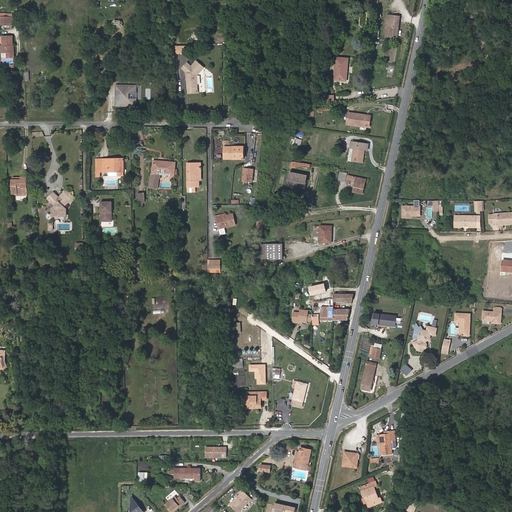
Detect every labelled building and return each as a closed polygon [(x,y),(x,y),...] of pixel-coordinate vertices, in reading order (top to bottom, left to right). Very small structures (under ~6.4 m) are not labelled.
[(388,15),(387,15),(385,37),(397,39),(400,16),(391,15),(391,13),(388,13),(388,15)] [(10,46),(11,46),(10,37),(1,38),(1,46),(0,46),(0,53),(1,53),(6,53),(7,59),(14,58),(13,52),(11,52),(10,46)] [(349,58),(336,56),(333,80),(347,81),(349,58)] [(188,64),(183,70),(187,73),(187,76),(189,76),(189,79),(187,79),(187,88),(198,88),(198,76),(205,68),(197,62),(193,67),(188,64)] [(134,95),(134,89),(117,88),(116,107),(133,108),(133,101),(129,101),(129,95),(134,95)] [(321,92),(322,102),(333,101),(333,97),(326,97),(325,91),(321,92)] [(360,127),(370,128),(372,115),(348,112),(346,125),(360,127)] [(352,141),(351,149),(355,149),(353,162),(363,164),(365,151),(367,151),(368,144),(352,141)] [(233,149),(224,149),(224,160),(243,159),(243,147),(233,147),(233,149)] [(98,172),(105,172),(105,162),(105,160),(94,160),(94,172),(98,172)] [(119,162),(105,162),(105,172),(108,172),(117,172),(124,173),(124,160),(119,160),(119,162)] [(154,161),(153,174),(161,175),(175,176),(176,162),(154,161)] [(188,187),(200,187),(200,181),(202,181),(201,163),(188,164),(188,187)] [(254,169),(244,169),(244,181),(253,181),(254,169)] [(308,174),(290,171),(289,180),(307,183),(308,174)] [(350,181),(356,182),(354,192),(363,194),(366,179),(348,175),(348,174),(341,172),(339,180),(346,182),(346,184),(349,185),(350,181)] [(161,179),(161,175),(153,174),(151,174),(151,178),(150,178),(149,186),(158,187),(159,178),(161,179)] [(21,180),(12,181),(12,194),(17,194),(17,193),(22,193),(22,194),(27,194),(27,179),(21,179),(21,180)] [(54,191),(48,198),(56,205),(53,208),(60,215),(67,208),(64,205),(73,196),(66,189),(59,196),(54,191)] [(421,217),(421,207),(404,206),(403,217),(411,218),(411,216),(421,217)] [(223,216),(218,218),(221,229),(237,225),(234,214),(228,215),(228,214),(225,214),(226,216),(223,216)] [(511,215),(496,217),(496,226),(500,226),(500,228),(511,226),(511,215)] [(475,218),(455,218),(455,229),(462,229),(462,227),(469,228),(469,229),(475,229),(475,218)] [(320,243),(332,243),(333,227),(321,226),(320,243)] [(76,255),(84,255),(84,242),(76,242),(76,255)] [(266,245),(266,252),(267,260),(283,259),(283,244),(266,245)] [(511,271),(511,263),(511,261),(503,260),(503,270),(511,271)] [(223,270),(223,261),(210,261),(210,263),(218,263),(218,270),(223,270)] [(304,288),(303,296),(318,296),(318,288),(310,288),(305,288),(304,288)] [(334,309),(334,307),(322,307),(322,320),(334,320),(334,309)] [(484,312),(483,320),(490,321),(492,321),(492,323),(500,324),(502,309),(501,309),(495,308),(494,308),(493,312),(484,312)] [(350,309),(334,309),(334,320),(348,320),(350,309)] [(312,320),(313,320),(313,314),(309,314),(309,310),(303,310),(303,314),(294,314),(294,322),(303,323),(307,323),(308,321),(312,321),(312,320)] [(379,325),(396,327),(397,316),(380,314),(379,325)] [(459,323),(458,335),(468,336),(470,314),(455,314),(454,322),(459,323)] [(427,341),(431,338),(432,334),(435,334),(436,328),(435,327),(432,327),(428,326),(428,330),(424,329),(419,332),(418,338),(418,339),(413,343),(417,349),(422,350),(428,346),(429,343),(427,341)] [(419,332),(424,329),(422,326),(416,330),(415,337),(418,338),(419,332)] [(380,359),(382,349),(374,348),(372,358),(380,359)] [(371,366),(368,365),(362,388),(372,390),(377,367),(371,366)] [(406,375),(411,370),(406,365),(401,370),(406,375)] [(292,404),(302,406),(308,384),(297,382),(292,404)] [(256,406),(262,406),(261,400),(267,400),(267,392),(261,392),(261,394),(257,394),(257,396),(247,396),(247,407),(252,407),(252,404),(256,405),(256,406)] [(379,433),(380,443),(381,454),(392,453),(390,440),(395,439),(394,429),(389,430),(389,432),(384,433),(379,433)] [(226,457),(226,447),(205,447),(205,457),(226,457)] [(295,464),(308,467),(312,450),(301,448),(300,452),(298,460),(296,460),(295,464)] [(348,452),(343,456),(342,466),(357,467),(358,453),(348,452)] [(191,469),(187,469),(175,469),(175,478),(195,479),(194,482),(200,482),(200,469),(191,469)] [(148,484),(149,472),(139,472),(138,483),(148,484)] [(369,502),(370,506),(381,501),(380,496),(378,497),(373,486),(374,486),(373,482),(365,485),(367,489),(364,490),(366,496),(365,497),(367,503),(369,502)] [(241,494),(231,505),(238,511),(240,511),(252,499),(242,490),(240,493),(241,494)] [(170,511),(175,511),(186,503),(181,497),(178,499),(176,497),(165,506),(170,511)] [(144,511),(136,501),(132,501),(131,511),(144,511)] [(295,511),(296,508),(275,503),(273,511),(295,511)]
